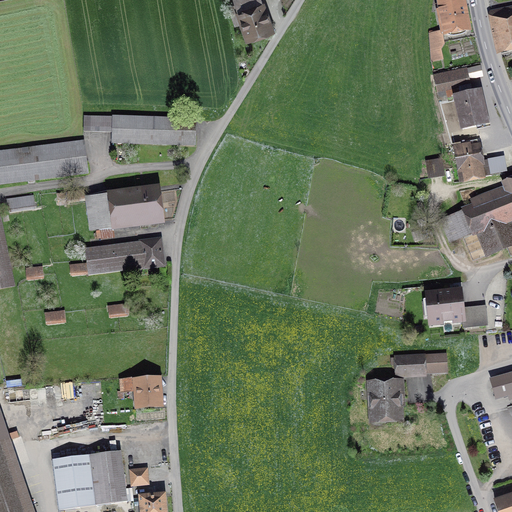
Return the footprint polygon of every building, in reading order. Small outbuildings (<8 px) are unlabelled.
[(234,0),(236,4),(232,5),(235,16),(241,14),(249,36),(269,29),(258,0),(234,0)] [(461,1),(436,6),(440,23),(445,22),(447,34),(467,30),(461,1)] [(511,12),(492,17),(499,51),(511,48),(511,12)] [(431,62),(441,60),(437,44),(443,43),(442,34),(429,37),(431,62)] [(465,70),(434,77),(438,93),(445,92),(447,99),(461,96),(459,88),(468,86),(465,70)] [(479,94),(456,99),(463,130),(486,125),(479,94)] [(84,117),(84,131),(113,132),(112,143),(195,145),(195,120),(84,117)] [(0,152),(0,184),(87,173),(83,142),(0,152)] [(476,142),(453,146),(458,169),(463,168),(465,181),(491,176),(489,162),(482,164),(479,148),(477,149),(476,142)] [(426,162),(428,178),(444,175),(442,160),(426,162)] [(474,208),(441,221),(450,243),(477,232),(487,256),(511,245),(511,229),(508,219),(511,217),(511,181),(506,184),(507,188),(472,202),(474,208)] [(83,192),(58,195),(58,201),(68,200),(69,201),(84,199),(83,192)] [(155,192),(88,201),(92,229),(101,228),(102,238),(113,237),(112,226),(158,221),(155,192)] [(33,197),(8,201),(9,211),(34,208),(33,197)] [(0,289),(14,287),(0,219),(0,289)] [(160,240),(85,250),(89,275),(163,266),(160,240)] [(86,265),(71,267),(72,274),(87,273),(86,265)] [(41,269),(26,270),(27,279),(42,278),(41,269)] [(486,326),(484,308),(462,310),(460,292),(428,296),(432,324),(462,321),(463,328),(486,326)] [(127,305),(109,307),(110,316),(128,314),(127,305)] [(64,312),(46,314),(47,323),(65,321),(64,312)] [(445,356),(396,359),(397,376),(424,375),(424,372),(446,371),(445,356)] [(511,374),(491,381),(496,399),(511,393),(511,374)] [(132,379),(120,380),(121,391),(137,390),(138,407),(160,405),(158,381),(132,384),(132,379)] [(371,385),(373,420),(400,419),(398,384),(371,385)] [(27,511),(0,430),(0,511),(27,511)] [(53,461),(59,511),(127,502),(121,452),(53,461)] [(147,469),(130,471),(132,486),(148,485),(147,469)] [(511,511),(511,495),(495,501),(498,511),(511,511)] [(164,511),(163,497),(141,498),(142,511),(164,511)]
